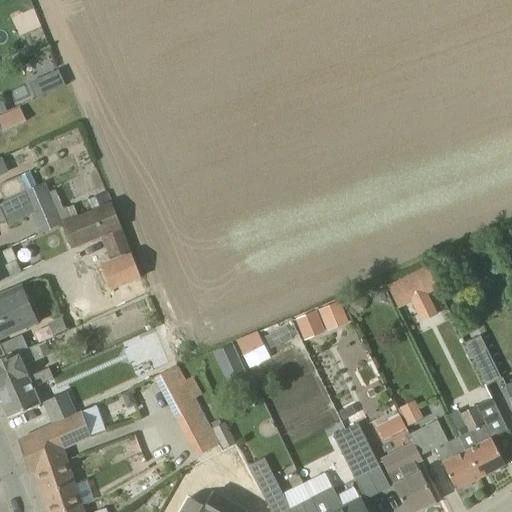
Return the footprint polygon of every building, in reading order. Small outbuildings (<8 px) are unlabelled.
[(57,67),(47,72),(54,87),(64,83),(57,67)] [(0,132),(26,121),(20,107),(0,115),(0,132)] [(0,172),(8,169),(3,156),(0,157),(0,172)] [(0,191),(4,199),(25,189),(19,176),(0,184),(0,191)] [(39,234),(64,222),(58,211),(45,183),(44,180),(25,189),(4,199),(0,201),(0,224),(5,222),(7,225),(30,215),(39,234)] [(93,212),(111,205),(107,193),(88,200),(93,212)] [(63,208),(58,211),(64,222),(77,216),(72,204),(63,208)] [(140,278),(111,205),(93,212),(61,225),(71,249),(101,236),(111,262),(101,266),(110,290),(140,278)] [(0,251),(0,281),(21,272),(10,247),(0,251)] [(400,310),(438,291),(426,266),(387,285),(400,310)] [(0,338),(35,323),(18,286),(0,294),(0,338)] [(358,296),(350,306),(358,313),(367,304),(358,296)] [(318,310),(324,325),(346,317),(339,301),(318,310)] [(316,311),(294,320),(300,335),(322,326),(316,311)] [(485,384),(500,377),(479,335),(465,342),(485,384)] [(45,340),(38,343),(44,357),(51,354),(50,352),(48,348),(46,341),(45,340)] [(38,343),(28,348),(5,358),(0,359),(0,390),(50,369),(49,367),(29,376),(24,365),(44,357),(38,343)] [(232,344),(212,353),(219,368),(239,359),(232,344)] [(154,380),(196,459),(222,447),(212,429),(209,422),(196,398),(185,380),(179,367),(154,380)] [(39,385),(54,379),(50,369),(0,390),(0,400),(8,419),(40,405),(31,384),(37,381),(39,385)] [(193,376),(185,380),(196,398),(203,394),(193,376)] [(67,392),(44,403),(48,414),(72,403),(67,392)] [(414,399),(398,407),(407,425),(423,418),(414,399)] [(484,425),(499,418),(506,431),(507,430),(491,399),(474,407),(458,415),(467,433),(470,432),(477,446),(469,450),(483,476),(504,465),(484,425)] [(68,418),(68,416),(76,412),(72,403),(48,414),(53,423),(18,439),(26,464),(65,451),(64,450),(90,438),(81,412),(68,418)] [(383,439),(405,429),(399,416),(377,427),(383,439)] [(357,422),(345,429),(366,471),(378,464),(357,422)] [(448,443),(437,422),(410,435),(422,456),(434,450),(442,464),(455,490),(483,476),(469,450),(466,452),(458,437),(448,443)] [(223,423),(212,429),(222,447),(234,441),(224,423),(223,423)] [(345,429),(332,436),(353,477),(354,477),(360,474),(361,473),(366,471),(345,429)] [(406,511),(412,511),(434,501),(416,466),(423,462),(421,457),(422,456),(410,435),(409,436),(413,443),(382,458),(395,485),(394,485),(406,511)] [(73,476),(65,451),(26,464),(29,472),(35,471),(40,487),(73,476)] [(247,467),(252,477),(262,495),(268,508),(270,511),(317,511),(310,498),(309,496),(287,507),(263,459),(247,467)] [(48,511),(49,511),(82,501),(78,487),(73,476),(40,487),(48,511)] [(366,511),(360,499),(343,508),(332,486),(319,493),(310,498),(317,511),(366,511)] [(242,511),(214,495),(206,510),(189,500),(182,511),(242,511)] [(49,511),(85,511),(82,501),(49,511)]
